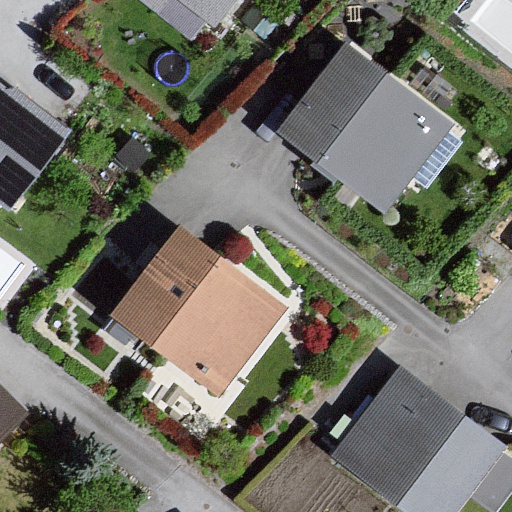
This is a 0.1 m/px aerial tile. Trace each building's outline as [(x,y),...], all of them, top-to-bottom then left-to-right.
[(231,0),(181,0),(213,25),(231,0)] [(339,43),(273,128),(381,211),(447,126),(339,43)] [(80,134),(0,75),(0,200),(17,213),(80,134)] [(165,231),(102,317),(204,404),(274,313),(165,231)] [(393,373),(330,464),(386,511),(457,511),(466,503),(477,511),(499,511),(511,495),(511,468),(491,452),(393,373)] [(0,400),(0,447),(24,427),(0,400)]
